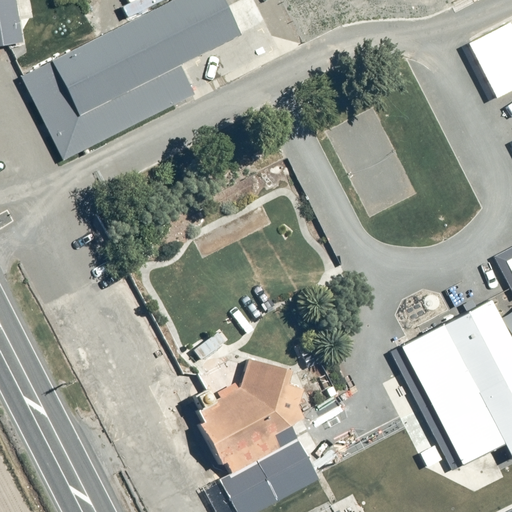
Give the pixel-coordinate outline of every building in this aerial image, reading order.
[(0,0),(0,46),(34,41),(29,8),(18,10),(16,0),(0,0)] [(63,161),(193,95),(179,66),(244,33),(226,0),(174,0),(51,62),(21,78),(63,161)] [(511,345),(489,299),(439,325),(401,344),(463,466),(501,447),(508,462),(511,459),(511,345)] [(235,511),(248,511),(319,477),(300,440),(305,417),(311,389),(285,383),(288,369),(247,359),(232,356),(203,370),(219,401),(197,412),(228,476),(219,480),(235,511)] [(339,511),(334,501),(310,511),(339,511)]
